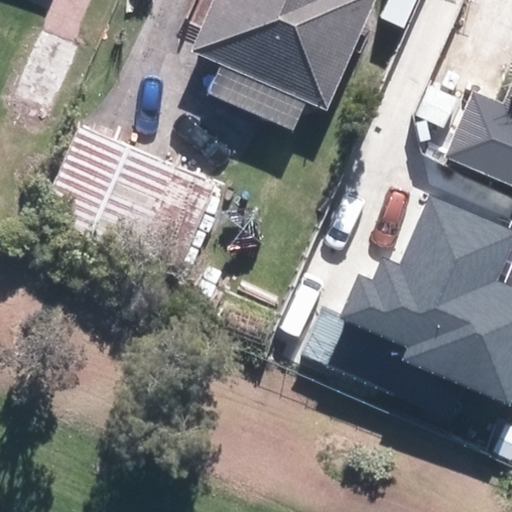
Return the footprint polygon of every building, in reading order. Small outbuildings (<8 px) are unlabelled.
[(306,98),(330,108),(375,0),(215,0),(195,49),(221,60),(208,91),(294,127),(306,98)] [(43,128),(85,43),(47,24),(12,94),(27,102),(20,116),(43,128)] [(475,84),(445,150),(511,179),(511,79),(504,97),(475,84)] [(217,180),(80,120),(39,214),(177,273),(217,180)] [(450,163),(388,133),(325,263),(359,279),(370,258),(419,282),(433,254),(440,258),(474,186),(445,172),(450,163)]
